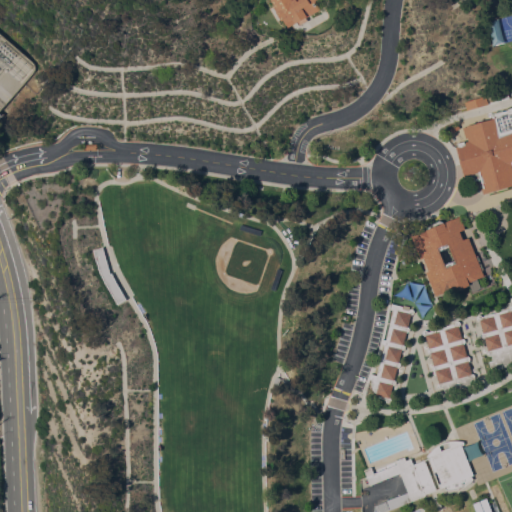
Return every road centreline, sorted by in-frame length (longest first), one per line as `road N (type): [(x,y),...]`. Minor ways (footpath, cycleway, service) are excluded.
road 1 (residential): [(398,202),(375,250),(329,425),(330,511)]
road 2 (residential): [(147,153),(382,178)]
road 3 (residential): [(295,174),(308,131),(355,112),(377,92),(395,0)]
road 4 (residential): [(382,178),(390,196),(410,205),(430,200),(443,179),(434,153),(417,145),(396,149),(382,178)]
road 5 (secondary): [(17,411),(0,266)]
